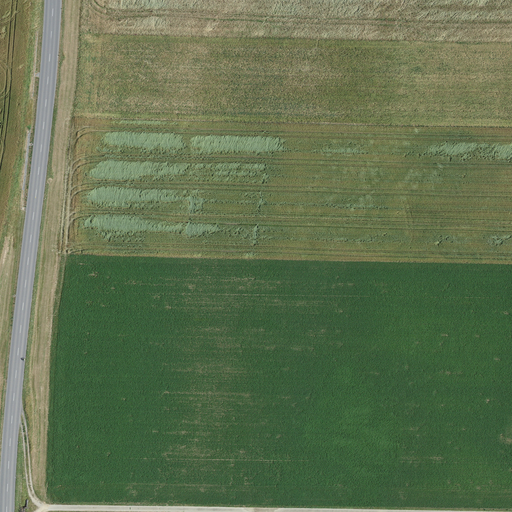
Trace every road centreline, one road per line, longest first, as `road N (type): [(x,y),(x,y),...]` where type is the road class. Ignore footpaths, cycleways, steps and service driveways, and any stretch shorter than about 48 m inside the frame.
road 1 (secondary): [(7,511),(49,0)]
road 2 (track): [(43,507),(357,511)]
